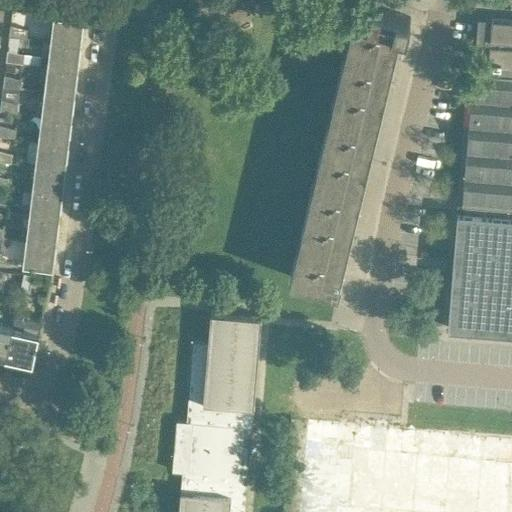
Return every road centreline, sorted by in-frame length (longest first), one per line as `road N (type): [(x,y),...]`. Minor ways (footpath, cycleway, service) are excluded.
road 1 (unclassified): [(511,382),(406,371),(375,341),(389,221),(440,0)]
road 2 (residential): [(41,392),(74,287),(109,19),(101,0)]
